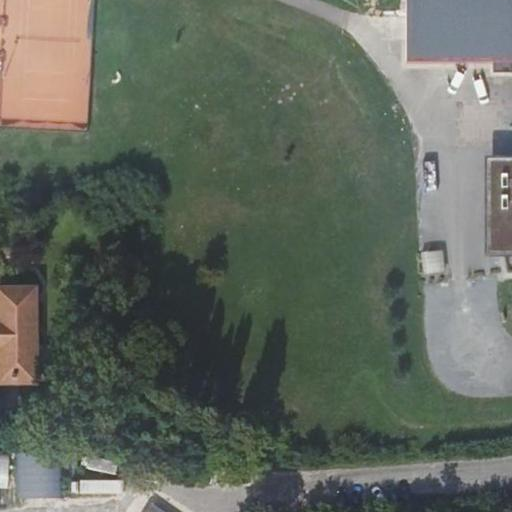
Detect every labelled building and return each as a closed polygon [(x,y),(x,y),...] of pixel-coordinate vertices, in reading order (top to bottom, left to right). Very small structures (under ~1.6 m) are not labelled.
[(494,63),(511,62),(511,93),(511,154),(498,153),(498,221),(485,223),(491,261),(511,258),(511,0),(412,0),(413,51),(494,52),(494,63)] [(41,354),(40,290),(1,291),(1,323),(0,323),(0,353),(1,354),(1,386),(56,386),(56,353),(41,354)] [(0,451),(0,485),(11,486),(12,452),(0,451)] [(20,495),(64,496),(65,454),(21,452),(20,495)] [(136,511),(115,499),(107,511),(136,511)]
